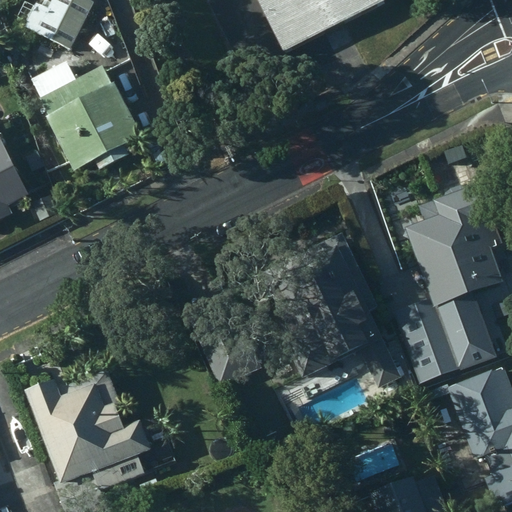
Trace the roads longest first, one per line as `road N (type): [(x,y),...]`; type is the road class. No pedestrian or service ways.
road 1 (residential): [(366,127),(0,308)]
road 2 (residential): [(366,127),(511,8)]
road 3 (residential): [(511,73),(366,127)]
